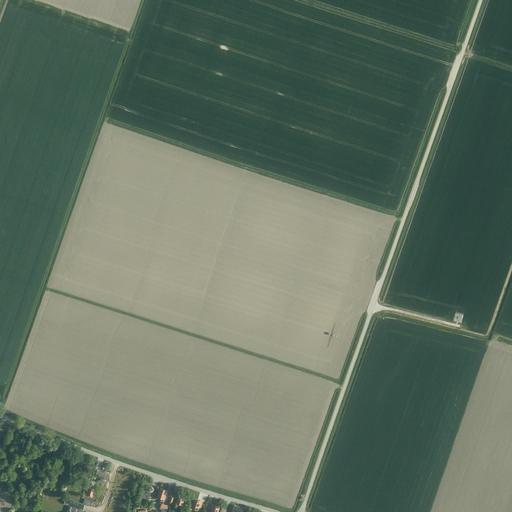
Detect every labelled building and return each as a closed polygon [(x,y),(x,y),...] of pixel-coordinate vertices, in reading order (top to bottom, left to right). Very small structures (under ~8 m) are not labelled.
[(70,457),(72,452),(66,450),(59,447),(57,452),(64,455),(64,454),(70,457)] [(86,464),(88,457),(80,454),(78,461),(86,464)] [(106,480),(108,475),(105,474),(105,473),(96,470),(94,476),(106,480)] [(92,497),(94,489),(89,488),(87,487),(85,495),(87,496),(92,497)] [(167,493),(168,490),(160,488),(157,497),(163,499),(165,493),(167,493)] [(182,505),(185,496),(177,493),(176,496),(177,497),(175,503),(182,505)] [(78,511),(79,508),(78,508),(79,503),(73,501),(74,500),(67,498),(67,499),(65,504),(69,505),(67,511),(68,511),(78,511)] [(23,499),(20,506),(31,510),(34,504),(23,499)] [(201,504),(202,501),(194,499),(191,508),(197,510),(199,504),(201,504)]
